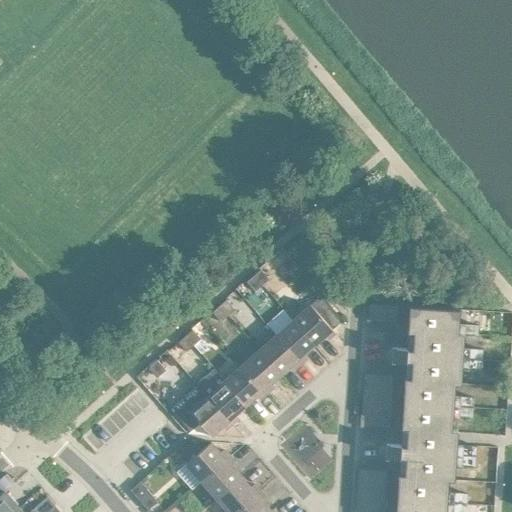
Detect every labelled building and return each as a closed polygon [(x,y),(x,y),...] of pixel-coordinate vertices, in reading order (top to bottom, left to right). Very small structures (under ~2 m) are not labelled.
[(256,259),(249,265),(257,274),(264,268),(256,259)] [(257,274),(249,265),(242,271),(250,281),(257,274)] [(316,285),(306,293),(327,319),(337,310),(316,285)] [(222,289),(215,295),(223,305),(230,298),(222,289)] [(306,293),(288,309),(309,334),(320,325),(323,329),(330,322),(327,319),(306,293)] [(362,311),(392,313),(393,295),(363,293),(362,311)] [(223,305),(215,295),(207,301),(216,311),(223,305)] [(400,367),(398,392),(468,397),(468,386),(449,385),(450,372),(456,373),(457,358),(476,359),(477,339),(458,337),(459,324),(472,325),(473,314),(453,313),(454,298),(404,295),(403,321),(409,321),(407,345),(406,367),(400,367)] [(288,309),(270,324),(296,353),(302,347),(299,343),(309,334),(288,309)] [(187,319),(180,325),(189,335),(196,329),(187,319)] [(270,324),(253,339),(275,364),(286,355),(289,359),(296,353),(270,324)] [(189,335),(180,325),(173,331),(182,341),(189,335)] [(93,351),(100,358),(118,342),(111,335),(93,351)] [(253,339),(236,354),(261,383),(268,377),(265,373),(275,364),(253,339)] [(145,356),(154,366),(161,359),(153,350),(145,356)] [(236,354),(219,369),(241,394),(251,385),(255,389),(261,383),(236,354)] [(355,416),(385,418),(389,364),(359,362),(355,416)] [(219,369),(202,384),(227,413),(234,407),(230,403),(241,394),(219,369)] [(227,413),(202,384),(193,375),(166,398),(186,420),(195,412),(206,425),(217,415),(220,419),(227,413)] [(393,464),(392,488),(461,493),(462,483),(443,481),(443,469),(449,469),(450,454),(470,456),(471,435),(452,434),(453,419),(447,419),(447,405),(467,407),(468,397),(398,392),(396,417),(402,417),(401,434),(399,464),(393,464)] [(186,420),(183,422),(206,425),(195,412),(186,420)] [(181,453),(196,471),(225,446),(219,439),(215,442),(205,431),(181,453)] [(196,471),(211,488),(236,466),(227,455),(231,452),(225,446),(196,471)] [(348,511),(379,511),(383,459),(352,457),(348,511)] [(211,488),(226,505),(255,480),(249,473),(245,477),(236,466),(211,488)] [(125,479),(136,492),(146,483),(135,471),(125,479)] [(0,509),(14,497),(0,480),(0,509)] [(226,505),(232,511),(253,511),(266,500),(257,490),(261,487),(255,480),(226,505)] [(146,483),(136,492),(143,499),(152,491),(146,483)] [(0,509),(0,511),(29,511),(50,494),(42,486),(25,500),(28,503),(23,507),(14,497),(0,509)] [(461,493),(392,488),(390,511),(440,511),(441,502),(461,503),(461,493)] [(29,511),(47,511),(57,503),(50,494),(29,511)] [(253,511),(283,511),(279,508),(276,511),(266,500),(253,511)]
